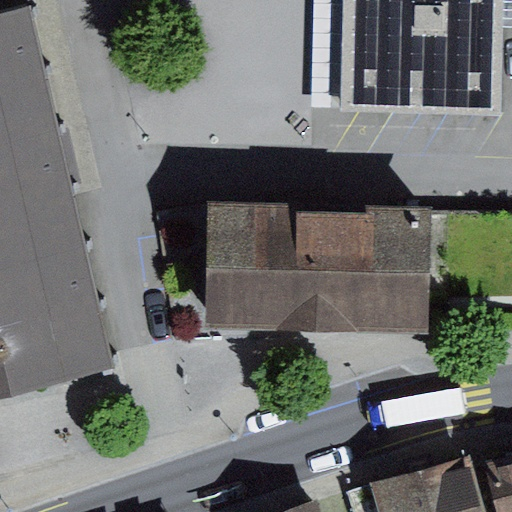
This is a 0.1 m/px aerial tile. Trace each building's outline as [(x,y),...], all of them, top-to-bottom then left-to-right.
[(0,0),(0,402),(116,376),(28,0),(0,0)] [(342,112),(346,0),(315,0),(311,110),(342,112)] [(503,0),(346,0),(342,112),(500,117),(503,0)] [(428,214),(209,207),(205,330),(424,337),(428,214)] [(511,511),(511,461),(486,467),(496,511),(511,511)] [(486,511),(474,462),(373,488),(378,511),(486,511)]
